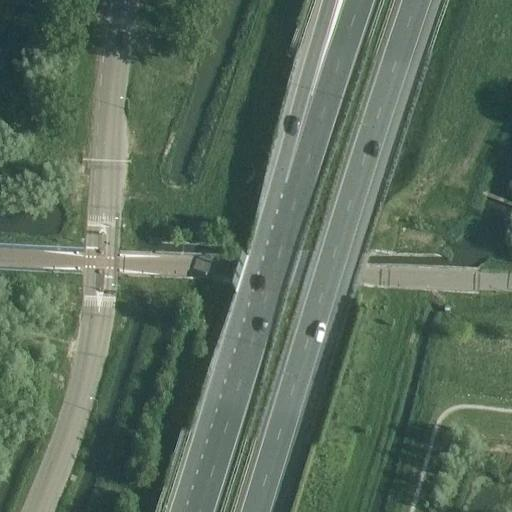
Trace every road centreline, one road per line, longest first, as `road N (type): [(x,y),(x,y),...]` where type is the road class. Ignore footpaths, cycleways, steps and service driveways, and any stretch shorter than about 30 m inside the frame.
road 1 (trunk): [(254,511),(420,0)]
road 2 (tertiary): [(122,0),(93,338),(37,511)]
road 3 (trunk): [(292,195),(195,511)]
road 4 (trunk): [(360,0),(292,195)]
road 5 (trunk): [(336,0),(292,195)]
